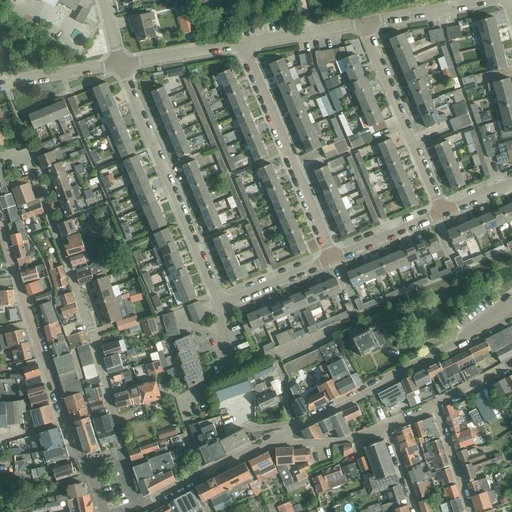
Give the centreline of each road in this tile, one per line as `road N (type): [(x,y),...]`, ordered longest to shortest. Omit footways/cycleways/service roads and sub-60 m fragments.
road 1 (residential): [(139,506),(97,349),(28,156),(0,154)]
road 2 (residential): [(101,511),(0,223)]
road 3 (residential): [(268,443),(510,315)]
road 4 (residential): [(222,305),(120,62)]
road 5 (residential): [(240,43),(331,258)]
road 6 (residential): [(443,212),(363,22)]
road 7 (residential): [(139,506),(268,443)]
road 8 (unknown): [(338,325),(222,375)]
road 9 (residential): [(240,43),(363,22)]
road 10 (residential): [(0,86),(120,62)]
road 11 (residential): [(363,22),(483,0)]
road 12 (residential): [(120,62),(240,43)]
road 13 (residential): [(331,258),(443,212)]
